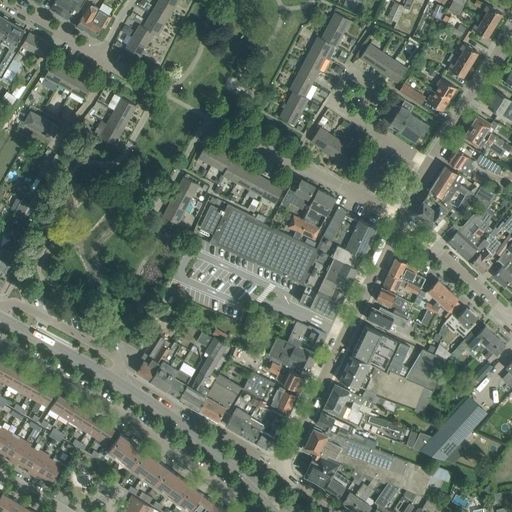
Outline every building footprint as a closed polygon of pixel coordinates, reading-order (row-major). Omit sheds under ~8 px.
[(59,12),(66,0),(54,0),(51,7),(50,7),(59,12)] [(66,0),(59,12),(68,18),(68,17),(74,6),(75,6),(76,4),(81,6),(80,6),(81,7),(84,0),(66,0)] [(178,0),(158,0),(158,1),(173,9),(178,0)] [(345,0),(343,4),(357,10),(361,0),(345,0)] [(412,0),(406,0),(404,5),(403,7),(409,9),(412,0)] [(454,0),(452,0),(448,9),(458,14),(463,5),(454,0)] [(165,22),(173,9),(158,1),(151,13),(165,22)] [(397,22),(403,7),(404,5),(394,1),(387,18),(397,22)] [(99,9),(100,8),(90,3),(76,26),(86,31),(93,18),(99,9)] [(484,19),(494,25),(502,13),(487,4),(484,9),(488,12),(484,19)] [(112,16),(99,9),(93,18),(86,31),(95,37),(102,25),(105,27),(112,16)] [(328,25),(343,33),(350,19),(335,11),(328,25)] [(158,35),(165,22),(151,13),(143,26),(140,24),(154,33),(158,35)] [(0,45),(5,37),(13,23),(13,22),(8,19),(8,17),(5,15),(3,16),(2,15),(0,18),(0,45)] [(487,37),(494,25),(484,19),(479,26),(476,24),(473,29),(487,37)] [(12,50),(25,29),(19,26),(20,24),(16,22),(14,23),(13,23),(5,37),(12,41),(8,48),(12,50)] [(472,30),(463,25),(460,23),(456,28),(469,35),(472,30)] [(147,46),(154,33),(140,24),(132,37),(147,46)] [(336,46),(343,33),(328,25),(321,38),(336,46)] [(449,29),(454,32),(461,36),(460,37),(466,40),(469,35),(456,28),(451,25),(449,29)] [(29,32),(22,45),(41,55),(48,42),(29,32)] [(336,46),(321,38),(318,36),(311,49),(326,57),(333,44),(336,46)] [(139,58),(147,46),(132,37),(124,50),(139,58)] [(117,40),(114,45),(120,48),(123,43),(117,40)] [(372,65),(382,51),(369,43),(360,57),(372,65)] [(470,64),(478,52),(464,43),(461,48),(464,50),(460,58),(470,64)] [(319,70),(326,57),(311,49),(304,62),(319,70)] [(3,76),(1,79),(9,83),(11,81),(16,73),(21,64),(19,62),(23,55),(18,51),(3,76)] [(385,74),(394,60),(382,51),(372,65),(385,74)] [(6,55),(0,64),(0,74),(1,75),(11,58),(6,55)] [(463,76),(470,64),(460,58),(455,65),(452,63),(449,68),(463,76)] [(394,60),(385,74),(397,82),(407,68),(394,60)] [(58,83),(66,69),(53,61),(45,76),(58,83)] [(312,83),(319,70),(304,62),(297,75),(312,83)] [(336,65),(333,70),(340,74),(343,68),(336,65)] [(445,75),(448,71),(438,65),(435,69),(445,75)] [(430,68),(427,73),(434,76),(437,71),(430,68)] [(71,91),(79,76),(66,69),(58,83),(71,91)] [(305,96),(312,83),(297,75),(290,89),(295,91),(309,98),(305,96)] [(79,76),(71,91),(84,98),(92,83),(79,76)] [(449,99),(456,87),(441,78),(437,85),(440,86),(437,91),(449,99)] [(21,80),(13,93),(19,97),(28,85),(21,80)] [(421,103),(424,98),(413,92),(414,90),(404,83),(399,90),(421,103)] [(321,88),(319,91),(320,94),(321,94),(325,97),(326,97),(329,92),(321,88)] [(302,111),(309,98),(295,91),(292,96),(291,96),(287,103),(302,111)] [(442,110),(449,99),(437,91),(434,96),(431,94),(426,100),(442,110)] [(488,105),(501,114),(507,117),(511,109),(511,100),(510,100),(511,99),(497,91),(488,105)] [(105,101),(110,104),(115,94),(110,92),(105,101)] [(114,110),(129,118),(136,105),(121,97),(114,110)] [(312,102),(310,107),(316,110),(319,105),(312,102)] [(400,107),(393,102),(382,120),(416,141),(421,132),(424,133),(429,124),(409,112),(410,110),(401,105),(400,107)] [(295,124),(302,111),(287,103),(280,116),(295,124)] [(59,125),(57,124),(31,110),(24,122),(52,137),(59,125)] [(122,131),(129,118),(114,110),(107,123),(122,131)] [(64,112),(61,117),(68,121),(71,116),(64,112)] [(511,145),(492,133),(498,123),(493,120),(491,124),(477,115),(470,126),(509,151),(510,150),(511,151),(511,145)] [(344,120),(341,125),(347,129),(350,124),(344,120)] [(115,144),(122,131),(107,123),(103,129),(100,136),(115,144)] [(100,136),(103,129),(97,126),(94,133),(100,136)] [(509,152),(509,151),(470,126),(463,137),(481,148),(484,143),(489,146),(501,155),(503,154),(506,150),(509,152)] [(323,149),(332,135),(320,127),(310,141),(323,149)] [(335,157),(345,143),(332,135),(323,149),(335,157)] [(211,164),(219,149),(206,142),(198,157),(211,164)] [(345,143),(335,157),(348,165),(357,151),(345,143)] [(456,148),(447,161),(459,169),(463,164),(468,168),(473,160),(468,156),(456,148)] [(224,171),(232,156),(219,149),(211,164),(224,171)] [(484,154),(480,160),(490,166),(494,160),(484,154)] [(236,182),(244,167),(231,160),(233,156),(232,156),(224,171),(223,175),(236,182)] [(455,179),(459,173),(445,164),(437,177),(457,189),(465,195),(472,199),(476,193),(481,184),(477,182),(476,184),(477,186),(470,191),(460,184),(455,179)] [(249,188),(257,173),(244,167),(236,182),(249,188)] [(262,195),(270,180),(257,173),(249,188),(262,195)] [(481,183),(484,178),(475,173),(472,178),(481,183)] [(177,189),(192,197),(199,184),(184,176),(177,189)] [(449,202),(457,189),(437,177),(429,189),(449,202)] [(315,186),(301,179),(295,190),(296,190),(294,193),(288,189),(281,203),(288,207),(293,198),(297,200),(305,204),(315,186)] [(270,180),(262,195),(275,202),(283,187),(270,180)] [(214,192),(220,194),(223,187),(217,184),(217,185),(214,192)] [(481,184),(476,193),(491,202),(496,194),(481,184)] [(293,235),(299,238),(303,232),(315,238),(336,197),(318,188),(302,219),(293,215),(288,226),(296,230),(293,235)] [(185,210),(192,197),(177,189),(170,202),(185,210)] [(429,189),(415,213),(432,227),(442,236),(451,225),(464,211),(457,207),(453,204),(449,202),(429,189)] [(465,195),(462,199),(469,203),(472,199),(465,195)] [(178,223),(185,210),(170,202),(163,215),(178,223)] [(211,204),(200,227),(213,233),(209,242),(306,285),(313,289),(342,301),(344,296),(364,255),(364,254),(323,234),(323,235),(323,234),(316,247),(293,236),(269,225),(263,222),(255,218),(256,217),(228,203),(225,210),(211,204)] [(377,226),(373,225),(360,218),(359,220),(345,213),(347,210),(338,206),(323,234),(364,254),(377,226)] [(477,247),(474,244),(480,238),(478,237),(488,226),(486,224),(495,210),(489,206),(484,214),(481,218),(480,219),(483,221),(479,226),(468,238),(468,239),(457,250),(467,259),(468,257),(472,261),(487,247),(490,243),(486,239),(485,239),(477,247)] [(510,232),(511,228),(511,214),(502,226),(510,232)] [(468,238),(479,226),(483,221),(480,219),(481,218),(478,215),(474,215),(460,231),(458,229),(447,241),(457,250),(468,239),(468,238)] [(266,216),(263,222),(269,225),(272,219),(266,216)] [(471,262),(481,273),(492,262),(488,258),(493,254),(493,253),(501,243),(490,234),(486,239),(490,243),(487,247),(472,261),(471,262)] [(503,252),(511,240),(511,237),(509,235),(504,242),(499,249),(503,252)] [(511,275),(506,270),(511,263),(511,240),(503,252),(498,259),(503,264),(493,274),(499,280),(498,281),(502,285),(503,283),(505,285),(507,282),(509,284),(511,285),(511,284),(511,275)] [(3,259),(0,264),(0,289),(5,280),(1,277),(4,270),(9,262),(14,253),(11,252),(7,250),(3,259)] [(419,268),(409,263),(396,256),(388,272),(400,277),(408,281),(421,287),(426,277),(417,273),(419,268)] [(399,284),(405,287),(408,281),(400,277),(388,272),(383,284),(396,290),(399,284)] [(438,300),(448,289),(438,279),(427,290),(438,300)] [(418,293),(420,288),(421,287),(408,281),(405,287),(418,293)] [(306,286),(299,300),(334,317),(335,316),(342,301),(313,289),(306,285),(306,286)] [(400,307),(405,299),(382,287),(375,299),(376,299),(394,308),(396,305),(400,307)] [(422,299),(426,291),(420,288),(418,293),(414,302),(419,305),(422,299)] [(448,309),(458,298),(448,289),(438,300),(433,305),(431,311),(437,314),(439,308),(443,305),(448,309)] [(167,301),(163,309),(169,312),(173,303),(167,301)] [(431,311),(433,305),(427,302),(424,307),(431,311)] [(405,318),(409,311),(400,307),(396,305),(394,308),(393,312),(405,318)] [(405,318),(393,312),(380,306),(378,309),(372,306),(367,318),(388,328),(392,321),(404,327),(408,319),(405,318)] [(444,321),(438,333),(441,334),(443,335),(449,327),(453,332),(462,322),(470,329),(475,322),(473,321),(477,316),(466,306),(457,316),(453,313),(452,312),(452,313),(447,318),(444,321)] [(320,348),(327,333),(309,325),(309,326),(297,320),(287,340),(282,338),(282,339),(288,341),(299,347),(300,345),(302,340),(306,342),(307,341),(320,348)] [(404,364),(402,363),(410,346),(365,325),(357,342),(352,351),(354,352),(353,355),(376,365),(388,373),(390,369),(400,374),(404,364)] [(457,347),(453,351),(457,356),(461,352),(469,343),(474,349),(479,353),(485,346),(496,335),(485,325),(476,335),(475,336),(470,342),(465,338),(456,347),(457,347)] [(216,327),(212,334),(216,336),(224,341),(228,334),(216,327)] [(202,331),(196,340),(209,347),(215,338),(202,331)] [(496,335),(485,346),(489,351),(484,356),(490,361),(506,344),(496,335)] [(138,369),(136,371),(150,380),(161,363),(173,343),(161,336),(149,355),(144,352),(141,358),(144,360),(138,369)] [(187,383),(179,397),(183,399),(199,408),(206,395),(216,380),(219,375),(218,374),(218,375),(212,372),(215,366),(221,370),(229,355),(226,353),(230,347),(227,345),(228,344),(224,341),(216,336),(215,338),(209,347),(206,352),(210,354),(191,386),(187,383)] [(304,347),(300,345),(299,347),(288,341),(282,339),(279,337),(271,354),(266,352),(264,356),(268,357),(270,358),(271,358),(272,355),(284,360),(286,356),(292,359),(309,367),(311,367),(317,353),(304,347)] [(161,363),(150,380),(154,382),(163,387),(167,389),(179,368),(184,360),(174,354),(180,344),(175,341),(173,343),(161,363)] [(440,356),(444,346),(439,342),(434,353),(440,356)] [(405,376),(433,388),(446,359),(440,356),(434,353),(422,348),(405,376)] [(388,373),(376,365),(353,355),(351,354),(339,379),(359,386),(359,385),(366,388),(376,392),(415,407),(414,410),(423,413),(433,388),(405,376),(400,374),(390,369),(388,373)] [(304,378),(305,376),(289,369),(291,364),(290,363),(284,360),(272,355),(271,358),(270,358),(268,357),(273,360),(269,369),(277,373),(275,378),(298,389),(298,390),(299,390),(303,382),(302,381),(304,378)] [(0,378),(9,362),(5,359),(3,362),(0,360),(0,378)] [(511,386),(511,359),(506,367),(509,370),(502,378),(511,386)] [(487,361),(474,376),(480,381),(493,366),(487,361)] [(0,379),(9,385),(17,370),(12,367),(13,364),(9,362),(0,378),(0,379)] [(179,397),(187,383),(189,381),(188,381),(192,375),(179,368),(167,389),(179,397)] [(18,390),(28,372),(24,370),(22,373),(17,370),(9,385),(18,390)] [(286,388),(286,387),(252,371),(244,387),(243,390),(260,398),(288,411),(289,411),(290,410),(282,406),(288,395),(295,398),(296,397),(295,396),(296,393),(286,388)] [(22,392),(28,395),(36,380),(30,377),(32,374),(28,372),(18,390),(22,392)] [(243,390),(244,387),(220,373),(219,375),(216,380),(206,395),(199,408),(219,420),(224,409),(230,413),(243,390)] [(37,400),(47,383),(43,380),(41,383),(36,380),(28,395),(37,400)] [(47,406),(55,391),(49,388),(51,385),(47,383),(37,400),(32,409),(37,411),(42,403),(47,406)] [(359,410),(378,417),(379,414),(370,412),(374,402),(381,405),(394,411),(397,403),(383,398),(375,395),(376,392),(366,388),(362,396),(349,390),(350,390),(335,383),(329,396),(359,410)] [(257,402),(260,398),(243,390),(230,413),(232,414),(226,424),(240,432),(257,402)] [(60,414),(70,397),(66,394),(65,397),(59,394),(50,408),(60,414)] [(445,460),(488,412),(469,395),(431,437),(420,449),(421,450),(445,460)] [(404,426),(378,417),(359,410),(329,396),(323,408),(359,425),(361,421),(391,431),(389,435),(400,438),(404,426)] [(69,420),(78,405),(73,402),(74,399),(70,397),(60,414),(69,420)] [(253,440),(272,409),(257,402),(240,432),(253,440)] [(78,425),(89,408),(85,406),(83,409),(78,405),(69,420),(78,425)] [(87,431),(96,417),(91,414),(93,411),(89,408),(78,425),(87,431)] [(275,443),(287,416),(272,409),(253,440),(267,448),(271,441),(275,443)] [(319,417),(316,423),(328,428),(330,429),(345,435),(348,437),(352,438),(355,432),(356,428),(352,426),(350,431),(347,430),(348,428),(333,423),(335,418),(321,411),(319,417)] [(96,437),(107,420),(103,417),(101,420),(96,417),(87,431),(96,437)] [(106,443),(115,429),(109,425),(111,422),(107,420),(96,437),(106,443)] [(434,464),(432,470),(426,468),(408,460),(363,442),(348,437),(345,435),(330,429),(327,428),(325,433),(322,432),(320,431),(320,430),(320,429),(316,427),(314,427),(314,428),(313,428),(309,437),(304,446),(305,447),(305,448),(305,449),(314,453),(313,456),(318,458),(320,454),(328,458),(341,462),(355,467),(353,469),(359,471),(365,473),(374,476),(380,479),(388,481),(399,485),(407,489),(417,493),(422,496),(426,487),(436,491),(437,490),(440,491),(444,480),(448,481),(452,471),(434,464)] [(5,454),(16,437),(12,434),(13,433),(7,430),(0,441),(0,451),(5,454)] [(420,431),(413,447),(420,450),(420,449),(431,437),(430,435),(420,431)] [(203,492),(133,441),(121,432),(108,449),(115,454),(117,452),(127,460),(126,462),(139,471),(140,469),(150,477),(149,479),(162,488),(163,486),(174,494),(172,496),(185,505),(187,503),(192,507),(195,504),(200,508),(204,502),(212,508),(208,511),(230,511),(214,500),(213,501),(202,493),(203,492)] [(355,432),(352,438),(363,442),(365,437),(355,432)] [(13,462),(26,441),(21,438),(20,439),(16,437),(5,454),(11,457),(9,460),(13,462)] [(24,465),(34,448),(30,446),(31,444),(26,441),(13,462),(17,465),(19,462),(24,465)] [(44,452),(39,449),(41,444),(38,442),(34,448),(24,465),(29,468),(27,471),(31,473),(44,452)] [(42,476),(53,459),(49,457),(50,455),(44,452),(31,473),(35,476),(37,473),(42,476)] [(318,458),(316,461),(312,459),(304,475),(313,480),(313,479),(324,487),(341,462),(328,458),(320,454),(318,458)] [(50,485),(63,463),(58,460),(57,461),(53,459),(42,476),(48,479),(46,482),(50,485)] [(336,470),(341,462),(324,487),(338,497),(350,479),(346,477),(345,477),(336,471),(336,470)] [(358,484),(365,473),(359,471),(355,477),(353,480),(358,484)] [(380,479),(374,476),(368,485),(352,508),(358,511),(367,511),(372,506),(365,501),(379,481),(380,479)] [(376,507),(373,511),(391,511),(392,511),(386,508),(391,501),(392,501),(402,487),(399,485),(388,481),(386,484),(376,499),(380,502),(376,507)] [(350,490),(343,501),(352,508),(368,485),(362,482),(359,487),(359,488),(355,494),(350,490)] [(488,484),(484,488),(488,493),(493,488),(488,484)] [(128,489),(135,494),(138,490),(130,486),(128,489)] [(417,493),(407,489),(404,494),(412,500),(417,493)] [(142,491),(139,496),(149,502),(152,497),(142,491)] [(0,510),(2,511),(4,511),(12,498),(3,492),(0,496),(0,510)] [(151,511),(154,508),(132,495),(129,499),(132,501),(129,506),(139,511),(151,511)] [(16,511),(22,504),(12,498),(4,511),(16,511)] [(419,511),(423,506),(431,511),(433,511),(439,504),(427,498),(423,507),(418,507),(414,511),(419,511)] [(153,504),(160,509),(163,505),(155,501),(153,504)] [(403,511),(409,511),(414,505),(409,503),(403,511)]
